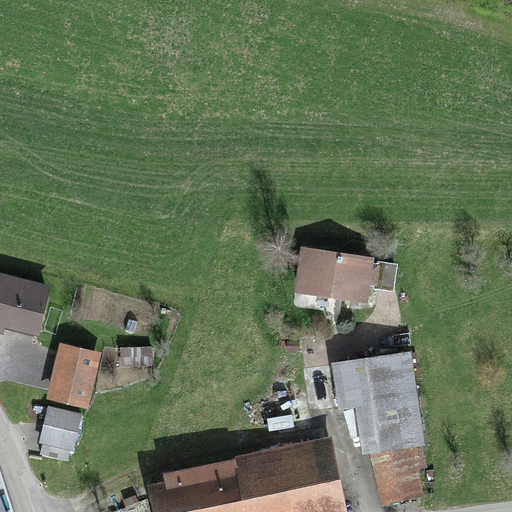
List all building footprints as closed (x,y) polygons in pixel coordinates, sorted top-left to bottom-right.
[(375,261),(304,249),(297,292),(368,305),(375,261)] [(49,289),(0,274),(0,333),(3,334),(5,326),(35,335),(49,289)] [(93,360),(55,351),(43,404),(81,412),(93,360)] [(421,505),(408,362),(329,369),(332,404),(352,402),(357,459),(374,458),(378,509),(421,505)] [(45,457),(65,463),(78,422),(49,413),(39,442),(48,445),(45,457)] [(167,482),(145,486),(149,511),(344,511),(329,437),(234,456),(236,463),(166,477),(167,482)]
